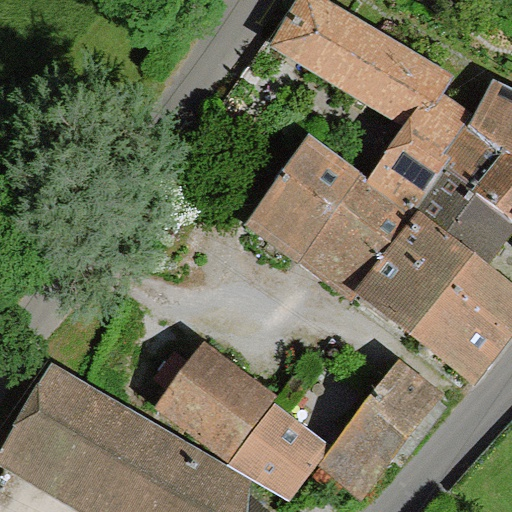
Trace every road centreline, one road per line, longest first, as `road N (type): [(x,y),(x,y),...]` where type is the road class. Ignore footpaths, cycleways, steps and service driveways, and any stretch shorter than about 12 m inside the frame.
road 1 (residential): [(253,0),(0,374)]
road 2 (tertiary): [(511,377),(390,511)]
